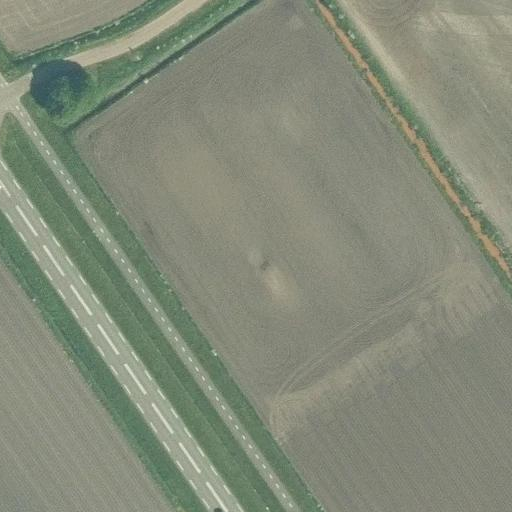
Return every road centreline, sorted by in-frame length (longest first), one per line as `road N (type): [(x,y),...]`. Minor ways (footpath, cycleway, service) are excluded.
road 1 (primary): [(230,511),(0,181)]
road 2 (unclassified): [(0,98),(45,69),(129,43),(192,0)]
